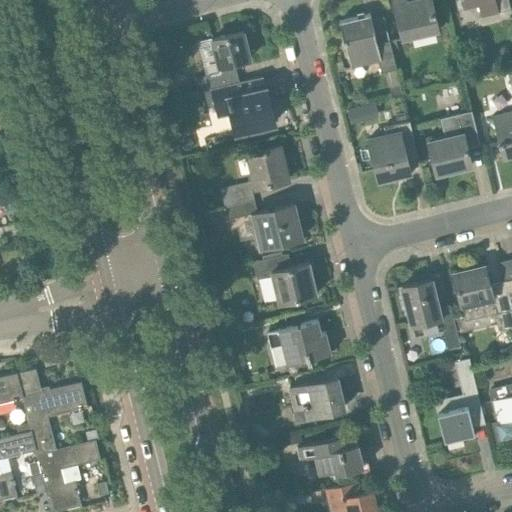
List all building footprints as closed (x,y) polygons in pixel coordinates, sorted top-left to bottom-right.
[(411,0),(406,1),(405,0),(391,0),(401,39),(438,30),(430,0),(411,0)] [(460,0),(462,6),(477,2),(480,16),(510,8),(507,0),(460,0)] [(377,44),(369,13),(339,21),(351,69),(378,62),(380,73),(396,69),(389,41),(377,44)] [(213,89),(239,82),(234,62),(250,58),(243,31),(212,39),(220,72),(205,76),(208,89),(212,87),(213,89)] [(175,40),(161,35),(156,51),(169,55),(175,40)] [(396,39),(389,41),(392,52),(399,50),(396,39)] [(502,158),(511,155),(511,73),(508,74),(511,84),(510,84),(511,92),(511,110),(510,111),(511,115),(492,119),(502,158)] [(254,78),(239,82),(213,89),(220,117),(231,114),(235,132),(274,122),(266,90),(258,92),(254,78)] [(400,83),(392,85),(389,89),(392,97),(403,94),(400,83)] [(351,123),(364,119),(360,104),(347,108),(351,123)] [(436,174),(471,165),(466,147),(479,144),(471,111),(440,118),(445,137),(427,141),(436,174)] [(378,180),(409,172),(401,139),(412,136),(408,120),(383,126),(387,141),(370,145),(378,180)] [(225,208),(254,200),(251,188),(288,179),(279,144),(263,149),(263,152),(247,156),(253,179),(220,188),(225,208)] [(257,212),(254,200),(225,208),(227,219),(251,213),(260,248),(302,237),(293,203),(257,212)] [(412,256),(405,228),(397,230),(405,258),(412,256)] [(26,256),(31,256),(29,244),(28,244),(24,245),(23,245),(20,245),(22,257),(26,256)] [(291,266),(287,252),(253,261),(257,279),(272,275),(279,303),(316,294),(308,262),(291,266)] [(511,315),(510,309),(504,281),(490,284),(485,265),(453,273),(460,303),(461,303),(463,309),(452,311),(458,333),(496,323),(498,330),(511,326),(511,315)] [(440,313),(432,278),(401,286),(406,306),(408,306),(412,325),(428,321),(431,332),(443,329),(448,349),(460,346),(451,310),(440,313)] [(321,332),(317,318),(267,331),(271,346),(282,343),(287,363),(307,358),(308,361),(310,360),(310,357),(330,352),(325,331),(321,332)] [(445,442),(474,434),(472,426),(484,422),(468,357),(455,360),(459,378),(462,391),(434,398),(445,442)] [(22,397),(30,430),(31,430),(35,450),(34,450),(35,454),(56,449),(56,448),(48,416),(87,406),(81,381),(41,391),(36,368),(16,373),(22,395),(23,397),(22,397)] [(0,375),(0,402),(22,397),(23,397),(22,395),(16,373),(16,372),(0,375)] [(341,393),(337,376),(311,383),(311,381),(290,386),(293,400),(303,398),(304,402),(302,402),(304,408),(306,408),(308,418),(334,412),(334,410),(343,408),(340,394),(341,393)] [(511,382),(506,384),(490,388),(492,399),(498,422),(511,418),(511,382)] [(85,431),(87,440),(95,438),(98,437),(96,428),(85,431)] [(0,437),(0,499),(17,495),(11,470),(0,473),(0,472),(0,458),(34,450),(35,450),(31,430),(30,430),(0,437)] [(284,446),(302,442),(300,433),(282,437),(284,446)] [(345,446),(342,434),(297,446),(301,459),(314,455),(319,474),(333,470),(334,474),(363,467),(357,442),(345,446)] [(40,474),(45,491),(49,508),(59,506),(60,509),(81,504),(75,478),(80,477),(76,462),(100,457),(95,438),(87,440),(56,448),(56,449),(35,454),(40,474)] [(45,491),(40,474),(32,476),(37,493),(45,491)] [(360,492),(357,479),(325,488),(330,511),(347,507),(348,511),(378,511),(375,499),(387,496),(384,486),(360,492)]
